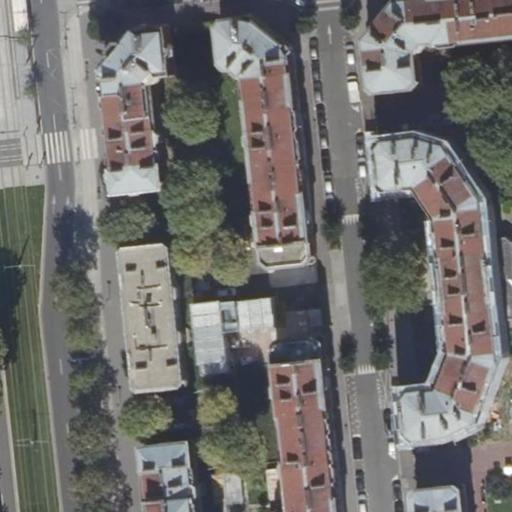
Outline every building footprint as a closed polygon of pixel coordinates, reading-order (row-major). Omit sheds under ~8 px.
[(10,0),(14,30),(31,29),(27,0),(10,0)] [(511,0),(404,0),(400,1),(369,40),(370,52),(374,92),(382,91),(390,91),(391,93),(395,97),(406,96),(410,92),(409,88),(425,87),(421,52),(429,42),(430,43),(438,42),(443,46),(511,38),(511,0)] [(247,77),(267,267),(317,262),(316,247),(308,174),(297,80),(294,48),(255,17),(222,21),(227,69),(238,68),(247,77)] [(116,161),(119,192),(167,187),(157,84),(162,76),(177,75),(172,26),(138,29),(106,69),(110,106),(116,161)] [(409,414),(412,440),(452,434),(481,419),(504,358),(500,319),(511,318),(511,241),(506,237),(491,238),(487,200),(451,145),(422,136),(380,141),(385,190),(418,186),(440,217),(455,353),(441,387),(406,391),(409,414)] [(136,353),(141,390),(189,385),(173,242),(125,248),(136,353)] [(344,511),(340,469),(335,423),(329,368),(325,336),(275,341),(294,511),(344,511)] [(203,511),(195,439),(146,445),(153,511),(203,511)] [(469,511),(467,485),(417,490),(419,511),(469,511)]
